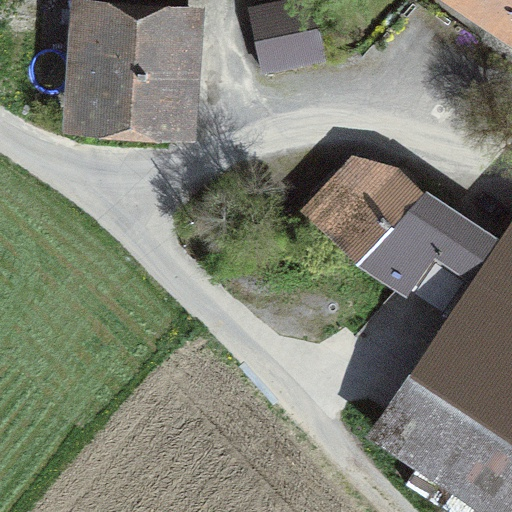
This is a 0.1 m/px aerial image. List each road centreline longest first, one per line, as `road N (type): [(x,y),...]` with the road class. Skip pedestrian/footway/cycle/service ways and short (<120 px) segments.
road 1 (track): [(403,511),(123,226)]
road 2 (residential): [(0,128),(123,226)]
